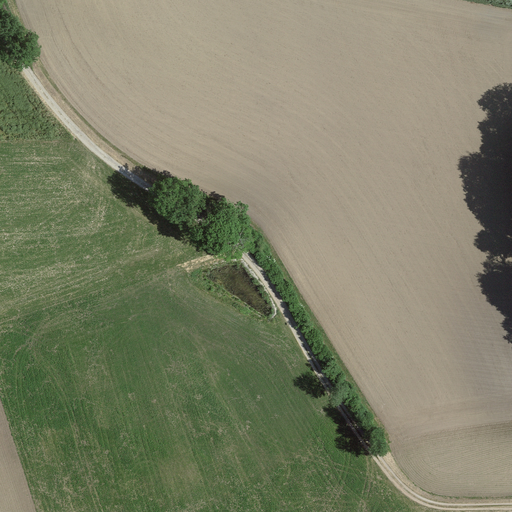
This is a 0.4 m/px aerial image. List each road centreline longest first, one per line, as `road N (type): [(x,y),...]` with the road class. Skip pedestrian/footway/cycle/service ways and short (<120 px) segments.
road 1 (track): [(232,382),(271,356),(291,320),(257,265),(226,235),(86,141),(47,102),(0,27)]
road 2 (track): [(291,320),(404,489),(426,503),(511,506)]
